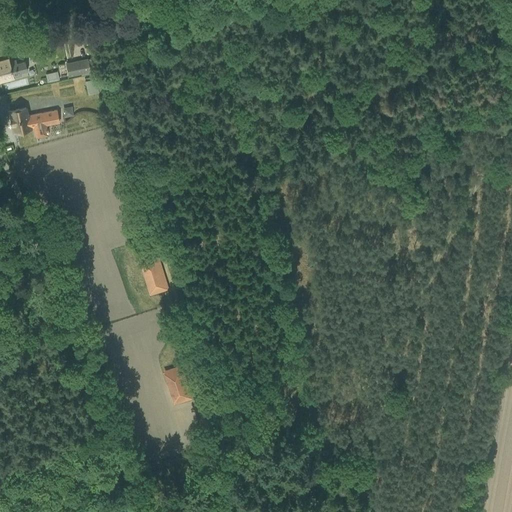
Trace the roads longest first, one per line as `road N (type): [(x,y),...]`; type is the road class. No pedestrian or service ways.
road 1 (track): [(385,511),(370,442),(444,256),(511,120)]
road 2 (track): [(134,511),(64,328)]
road 3 (track): [(0,44),(190,0)]
road 4 (unclassified): [(64,328),(0,164)]
